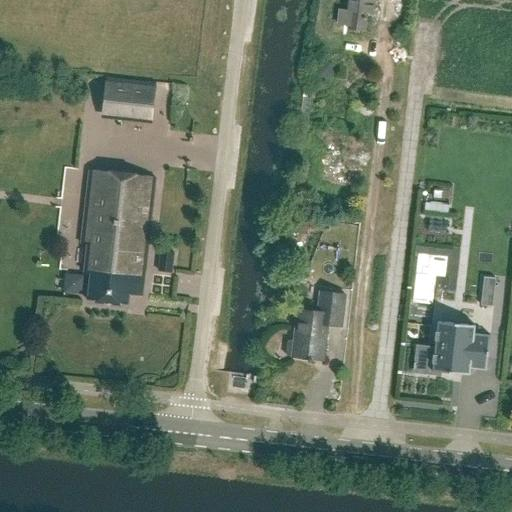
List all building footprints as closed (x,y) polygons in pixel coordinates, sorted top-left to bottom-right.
[(348,0),(347,11),(340,10),(338,24),(348,26),(348,29),(365,32),(368,15),(373,15),(375,0),(348,0)] [(107,78),(104,104),(153,110),(156,84),(107,78)] [(307,133),(300,132),(299,140),(306,141),(307,133)] [(332,136),(332,152),(359,152),(359,137),(332,136)] [(304,160),(312,161),(313,153),(305,152),(304,160)] [(142,297),(156,178),(90,171),(82,245),(88,246),(85,274),(92,275),(89,302),(128,307),(129,295),(142,297)] [(425,203),(424,211),(449,213),(450,205),(425,203)] [(172,273),(174,253),(161,252),(159,272),(172,273)] [(484,277),(481,305),(492,307),(495,279),(484,277)] [(342,328),(346,296),(320,293),(318,313),(298,310),(294,342),(289,341),(287,356),(292,357),(324,361),(329,326),(342,328)] [(475,323),(444,320),(444,322),(445,322),(443,346),(435,345),(432,368),(462,372),(463,365),(471,366),(486,368),(490,333),(475,331),(475,323)] [(324,376),(316,396),(326,400),(334,380),(324,376)]
